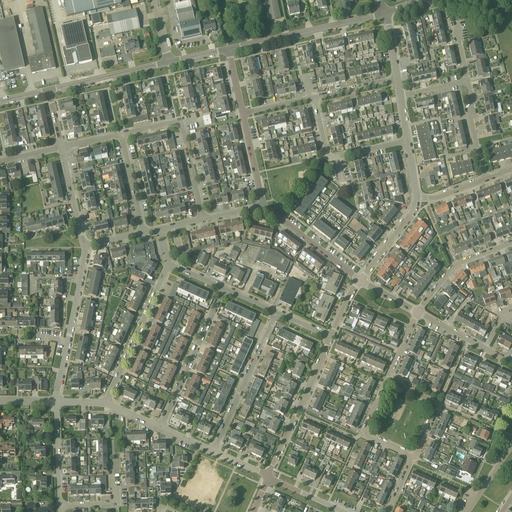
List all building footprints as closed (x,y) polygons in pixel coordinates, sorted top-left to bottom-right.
[(86,13),(92,11),(89,0),(63,0),(68,17),(86,13)] [(89,0),(92,11),(102,9),(103,11),(109,10),(108,8),(114,6),(114,9),(120,7),(120,5),(121,5),(120,0),(89,0)] [(190,0),(190,1),(175,5),(178,22),(177,22),(177,24),(179,24),(182,39),(202,34),(202,35),(203,36),(204,36),(205,35),(206,34),(206,33),(205,30),(212,29),(212,30),(212,31),(212,32),(213,32),(214,32),(215,32),(216,31),(216,30),(216,29),(214,21),(208,22),(207,20),(205,18),(203,19),(202,21),(203,24),(200,24),(199,20),(194,0),(190,0)] [(265,0),(270,20),(280,18),(276,0),(265,0)] [(290,16),(300,14),(298,5),(299,5),(298,0),(295,0),(294,0),(295,1),(288,3),(290,16)] [(324,0),(315,0),(318,9),(327,7),(324,0)] [(32,74),(40,72),(56,69),(42,8),(26,12),(36,56),(28,58),(32,74)] [(99,39),(109,37),(111,37),(111,36),(140,29),(136,10),(106,16),(110,31),(107,32),(98,34),(99,39)] [(91,25),(101,23),(99,14),(90,15),(91,25)] [(0,54),(4,72),(25,67),(13,18),(0,21),(0,54)] [(407,27),(403,27),(405,33),(413,32),(413,31),(412,26),(415,25),(415,21),(406,23),(407,27)] [(91,60),(82,22),(61,27),(66,47),(62,47),(64,57),(65,57),(67,66),(73,64),(73,66),(80,64),(80,63),(91,60)] [(356,44),(354,37),(348,38),(350,46),(353,45),(353,48),(356,48),(356,44)] [(471,51),(479,49),(478,43),(480,42),(480,39),(472,40),(473,44),(469,45),(471,51)] [(134,43),(134,41),(128,42),(128,44),(124,45),(126,51),(132,50),(132,51),(139,50),(138,42),(134,43)] [(326,49),(323,50),(324,55),(327,55),(326,51),(332,50),(331,42),(330,42),(324,43),(326,49)] [(103,58),(115,55),(113,47),(101,50),(103,58)] [(479,49),(471,51),(472,57),(476,56),(477,60),(478,59),(484,58),(483,55),(480,55),(479,49)] [(479,63),(476,64),(477,70),(485,68),(485,65),(487,64),(486,58),(484,58),(478,59),(479,63)] [(313,59),(305,60),(307,67),(310,66),(311,70),(313,70),(318,69),(317,64),(315,65),(313,59)] [(371,65),(373,72),(373,73),(377,72),(379,72),(379,69),(383,68),(381,60),(377,61),(378,64),(377,64),(371,65)] [(213,77),(222,75),(220,70),(221,70),(220,67),(209,70),(210,74),(213,74),(213,77)] [(485,68),(477,70),(478,72),(479,76),(482,76),(483,79),(490,77),(489,74),(490,74),(489,72),(488,68),(485,68)] [(429,72),(431,80),(437,79),(435,70),(429,72)] [(180,81),(190,79),(189,74),(191,74),(190,71),(183,72),(184,75),(180,75),(181,79),(179,79),(180,81)] [(213,86),(219,84),(218,81),(223,81),(222,75),(213,77),(211,78),(212,81),(213,86)] [(484,82),(480,83),(481,89),(489,87),(488,81),(491,81),(490,80),(492,80),(492,77),(490,77),(483,79),(484,82)] [(150,89),(163,86),(161,80),(153,82),(154,86),(146,88),(145,85),(142,86),(143,91),(150,89)] [(289,86),(290,94),(296,92),(296,89),(299,88),(297,80),(288,82),(288,84),(289,85),(289,86)] [(217,93),(225,91),(224,86),(224,83),(219,84),(213,86),(214,90),(216,89),(217,93)] [(276,86),(273,87),(275,94),(278,94),(278,96),(284,95),(282,85),(282,84),(279,85),(280,87),(277,88),(276,86)] [(123,96),(131,94),(130,90),(132,90),(131,85),(121,87),(123,96)] [(484,98),(495,95),(494,95),(493,92),(491,93),(489,87),(481,89),(483,95),(484,94),(484,98)] [(216,102),(227,99),(225,91),(217,93),(218,97),(215,97),(216,98),(214,99),(214,102),(216,101),(216,102)] [(153,101),(165,98),(164,92),(156,94),(157,97),(152,98),(153,101)] [(448,102),(456,100),(455,94),(450,95),(450,93),(441,95),(442,99),(447,98),(448,102)] [(92,102),(104,100),(103,94),(95,95),(95,99),(91,100),(92,102)] [(382,103),(381,100),(380,94),(374,96),(376,104),(377,108),(383,106),(382,103)] [(485,107),(493,105),(492,99),(495,99),(495,95),(484,98),(485,100),(484,100),(485,107)] [(358,108),(364,107),(362,98),(356,100),(357,102),(354,103),(356,110),(359,109),(358,108)] [(125,107),(133,105),(133,102),(137,101),(137,99),(124,102),(125,107)] [(220,109),(229,107),(228,102),(227,99),(216,102),(217,106),(220,106),(220,109)] [(70,113),(76,112),(76,110),(75,105),(73,106),(72,100),(68,101),(68,102),(64,103),(65,110),(68,109),(68,112),(70,111),(70,113)] [(450,108),(457,106),(456,100),(448,102),(449,105),(447,106),(447,108),(450,108)] [(356,110),(354,103),(351,103),(351,101),(345,102),(347,110),(353,109),(353,111),(356,110)] [(423,111),(423,109),(421,101),(415,102),(417,110),(420,109),(420,111),(423,111)] [(166,104),(158,106),(159,109),(157,110),(158,115),(162,114),(161,111),(168,110),(166,104)] [(339,104),(333,105),(335,113),(336,117),(342,116),(341,112),(339,104)] [(493,105),(485,107),(487,113),(490,112),(491,115),(493,115),(499,113),(498,111),(497,105),(493,105)] [(94,114),(107,111),(105,106),(97,107),(98,111),(94,112),(94,114)] [(229,107),(220,109),(221,113),(215,114),(216,119),(226,116),(226,114),(230,113),(229,107)] [(298,119),(300,119),(308,117),(307,111),(306,109),(302,109),(303,112),(299,113),(297,113),(298,119)] [(135,118),(136,117),(135,114),(140,113),(139,110),(127,113),(128,119),(132,118),(135,118)] [(68,123),(80,120),(79,117),(76,118),(75,116),(78,115),(82,114),(81,111),(76,112),(70,113),(71,116),(67,117),(67,120),(68,123)] [(288,123),(289,123),(288,119),(287,119),(285,119),(284,116),(278,117),(280,126),(286,124),(286,126),(289,126),(288,123)] [(108,117),(100,119),(101,122),(99,123),(100,128),(103,127),(103,125),(109,123),(108,117)] [(493,117),(484,119),(486,127),(494,125),(497,124),(497,122),(494,122),(493,117)] [(80,120),(68,123),(68,126),(69,126),(70,129),(74,128),(74,131),(75,134),(82,133),(81,129),(81,126),(84,126),(83,120),(80,121),(80,120)] [(351,121),(350,122),(352,129),(352,130),(355,129),(354,124),(358,123),(359,123),(358,120),(351,121)] [(418,135),(430,132),(428,125),(416,128),(418,135)] [(494,125),(486,127),(487,134),(491,133),(492,136),(501,134),(500,130),(496,131),(494,125)] [(229,136),(237,134),(235,127),(228,128),(228,126),(219,127),(221,133),(228,131),(229,136)] [(292,136),(294,135),(300,134),(302,134),(301,131),(293,133),(292,127),(290,127),(290,131),(291,131),(292,136)] [(381,137),(379,129),(379,127),(373,128),(373,130),(375,138),(381,137)] [(196,142),(206,139),(205,134),(207,133),(210,132),(209,129),(207,130),(200,132),(200,135),(196,136),(197,140),(195,140),(196,142)] [(167,135),(166,132),(160,134),(162,142),(165,141),(166,146),(169,145),(169,144),(168,141),(167,138),(167,135)] [(419,141),(431,139),(430,132),(418,135),(419,141)] [(227,147),(232,146),(231,143),(239,141),(237,134),(229,136),(231,141),(225,142),(226,143),(223,144),(223,145),(220,146),(220,148),(223,147),(227,147)] [(155,148),(157,147),(154,135),(148,136),(150,144),(154,143),(155,148)] [(143,150),(145,150),(143,138),(137,139),(138,147),(142,146),(143,150)] [(275,149),(277,148),(276,143),(275,139),(266,142),(267,144),(266,144),(267,150),(275,149)] [(421,148),(433,145),(431,139),(419,141),(421,148)] [(422,155),(435,152),(433,145),(421,148),(422,155)] [(501,148),(500,145),(498,146),(499,148),(494,149),(497,162),(504,160),(501,148)] [(99,147),(101,156),(108,154),(106,146),(99,147)] [(234,155),(241,154),(240,146),(232,148),(232,146),(227,147),(228,152),(233,151),(234,155)] [(504,160),(510,158),(507,146),(501,148),(504,160)] [(98,157),(101,156),(99,147),(93,149),(94,153),(91,154),(92,161),(96,160),(95,158),(98,158),(98,157)] [(490,163),(497,162),(494,149),(487,151),(490,163)] [(77,163),(83,162),(83,159),(88,158),(86,150),(79,151),(80,155),(76,156),(77,163)] [(206,159),(216,156),(218,156),(217,153),(215,154),(215,153),(212,154),(209,154),(208,150),(198,152),(198,153),(200,153),(200,157),(206,155),(206,159)] [(170,161),(180,159),(179,153),(178,153),(178,151),(171,153),(171,155),(171,159),(168,159),(169,162),(170,162),(170,161)] [(435,152),(422,155),(424,162),(425,165),(431,163),(430,160),(436,159),(435,152)] [(233,163),(243,161),(241,154),(234,155),(234,156),(231,156),(231,160),(232,160),(233,163)] [(279,154),(268,156),(270,162),(278,160),(278,161),(280,160),(279,154)] [(202,168),(212,166),(211,161),(216,159),(216,156),(206,159),(207,161),(202,162),(203,166),(201,166),(202,168)] [(464,162),(466,174),(473,172),(471,160),(464,162)] [(237,169),(244,168),(243,161),(233,163),(230,164),(232,171),(237,170),(237,169)] [(460,175),(466,174),(464,162),(457,163),(460,175)] [(31,166),(31,163),(22,165),(24,175),(36,173),(34,166),(31,166)] [(453,177),(460,175),(457,163),(450,165),(453,177)] [(153,165),(141,168),(142,174),(150,172),(150,169),(154,168),(153,165)] [(16,170),(15,166),(7,168),(9,175),(15,174),(16,178),(21,177),(20,169),(16,170)] [(108,175),(121,172),(119,167),(111,168),(112,172),(101,174),(102,177),(108,175)] [(428,188),(435,186),(435,185),(437,185),(436,180),(439,180),(437,173),(440,173),(439,167),(433,169),(433,172),(428,173),(429,178),(426,179),(428,188)] [(237,169),(237,170),(238,174),(233,175),(235,181),(240,179),(240,176),(246,175),(244,168),(237,169)] [(81,183),(90,181),(89,175),(91,174),(90,170),(83,172),(84,176),(80,176),(81,183)] [(214,176),(204,179),(204,180),(206,180),(206,183),(207,183),(207,186),(219,183),(221,183),(221,180),(218,181),(218,180),(215,181),(214,176)] [(156,177),(143,180),(145,186),(153,184),(152,181),(156,180),(156,177)] [(174,185),(185,183),(184,177),(176,179),(177,182),(173,183),(174,185)] [(111,187),(123,184),(122,178),(114,180),(115,184),(110,185),(111,187)] [(324,187),(327,183),(321,178),(317,182),(324,187)] [(90,181),(81,183),(83,189),(87,188),(88,192),(96,191),(95,187),(94,187),(93,180),(90,181)] [(321,192),(324,187),(317,182),(314,186),(321,192)] [(185,183),(174,185),(174,186),(167,187),(168,195),(172,195),(171,192),(172,189),(174,188),(176,194),(179,193),(178,191),(179,190),(179,193),(183,192),(183,189),(187,189),(185,183)] [(493,187),(496,194),(502,192),(499,184),(493,187)] [(230,198),(228,189),(227,186),(225,187),(226,188),(225,190),(223,190),(225,195),(221,196),(223,205),(228,203),(227,199),(230,198)] [(317,196),(321,192),(314,186),(311,191),(317,196)] [(490,196),(496,194),(493,187),(487,189),(490,196)] [(239,201),(237,192),(236,190),(231,191),(230,188),(228,189),(230,198),(233,197),(234,202),(239,201)] [(237,192),(239,201),(244,200),(243,195),(246,194),(244,188),(240,189),(241,192),(237,192)] [(158,189),(146,192),(147,198),(155,196),(155,193),(159,192),(158,189)] [(402,189),(394,190),(394,191),(391,191),(392,194),(395,193),(395,196),(394,197),(395,202),(403,204),(401,195),(403,195),(402,189)] [(484,199),(490,196),(487,189),(481,191),(484,199)] [(113,199),(126,196),(125,190),(116,192),(117,195),(113,196),(113,199)] [(89,195),(84,196),(86,203),(95,201),(94,196),(97,196),(96,191),(88,192),(89,195)] [(314,200),(317,196),(311,191),(307,195),(314,200)] [(478,201),(484,199),(481,191),(475,193),(478,201)] [(0,203),(6,203),(6,200),(10,200),(10,193),(2,193),(2,197),(0,196),(0,203)] [(62,194),(54,195),(54,199),(49,200),(50,205),(58,203),(57,201),(63,200),(62,194)] [(223,205),(221,196),(217,197),(217,194),(212,195),(215,206),(217,206),(223,205)] [(311,205),(314,200),(307,195),(304,199),(311,205)] [(375,195),(372,195),(364,197),(365,203),(376,201),(375,195)] [(466,205),(467,208),(470,206),(470,204),(472,203),(469,196),(463,198),(466,205)] [(177,199),(178,206),(180,214),(186,212),(185,208),(187,208),(187,204),(184,205),(184,204),(181,205),(179,198),(177,199)] [(460,207),(466,205),(463,198),(458,200),(460,207)] [(339,202),(335,199),(329,206),(334,209),(339,202)] [(308,209),(311,205),(304,200),(301,204),(308,209)] [(454,210),(460,207),(458,200),(452,202),(454,210)] [(95,212),(98,211),(100,211),(99,205),(96,206),(95,201),(86,203),(88,210),(92,209),(93,212),(95,212)] [(343,206),(339,202),(334,209),(338,213),(343,206)] [(2,213),(10,213),(10,207),(6,206),(6,203),(0,203),(0,209),(2,210),(2,213)] [(304,213),(308,209),(301,204),(297,208),(304,213)] [(440,207),(445,220),(448,219),(446,213),(449,212),(446,205),(440,207)] [(348,209),(343,206),(338,213),(342,216),(348,209)] [(387,211),(394,216),(397,211),(391,206),(387,211)] [(368,216),(373,210),(369,207),(367,210),(364,208),(362,212),(365,214),(368,216)] [(442,221),(445,220),(440,207),(435,209),(436,212),(433,213),(437,223),(440,222),(438,218),(441,217),(441,218),(442,221)] [(301,218),(304,213),(297,208),(294,213),(301,218)] [(352,213),(348,209),(342,216),(347,219),(352,213)] [(156,219),(163,218),(161,210),(154,211),(152,212),(153,216),(155,216),(156,219)] [(390,221),(394,216),(387,211),(383,216),(390,221)] [(56,213),(57,217),(57,218),(59,227),(61,227),(61,226),(65,225),(64,222),(68,221),(67,216),(60,218),(59,212),(56,213)] [(0,222),(7,223),(7,220),(10,219),(10,213),(2,213),(2,217),(0,216),(0,222)] [(119,219),(121,227),(128,226),(127,222),(130,221),(128,213),(122,215),(123,218),(119,219)] [(101,223),(102,231),(109,230),(107,224),(110,223),(109,215),(103,217),(104,222),(101,223)] [(371,232),(378,238),(382,232),(376,227),(376,226),(373,224),(375,222),(368,216),(366,215),(365,218),(366,219),(371,223),(369,226),(374,229),(371,232)] [(53,228),(51,220),(47,220),(46,216),(44,216),(45,221),(46,229),(53,228)] [(386,226),(390,221),(383,216),(379,221),(386,226)] [(59,227),(57,218),(51,220),(53,228),(59,226),(59,227)] [(102,231),(101,223),(97,224),(96,218),(90,220),(92,227),(94,227),(96,233),(102,231)] [(115,229),(121,227),(119,219),(113,220),(115,229)] [(490,229),(488,224),(486,219),(481,221),(485,231),(490,229)] [(323,224),(318,220),(313,227),(317,231),(323,224)] [(40,231),(46,229),(45,221),(44,221),(38,222),(40,231)] [(416,226),(424,232),(427,228),(430,225),(424,221),(422,224),(419,221),(416,226)] [(7,233),(10,233),(10,226),(7,226),(7,223),(0,222),(0,229),(1,230),(1,233),(7,233)] [(28,233),(34,232),(32,224),(26,225),(28,233)] [(327,227),(323,224),(317,231),(322,234),(327,227)] [(509,234),(507,228),(505,224),(501,225),(502,227),(500,228),(503,237),(509,234)] [(421,236),(424,232),(416,226),(413,230),(421,236)] [(331,230),(327,227),(322,234),(326,237),(331,230)] [(497,239),(503,237),(500,228),(497,230),(498,231),(494,233),(497,239)] [(336,234),(331,230),(326,237),(330,241),(336,234)] [(418,240),(421,236),(413,230),(409,234),(418,240)] [(367,238),(367,237),(359,231),(356,234),(364,240),(369,244),(371,241),(367,238)] [(282,242),(286,236),(282,232),(279,235),(276,232),(274,239),(278,242),(279,240),(282,242)] [(374,243),(378,238),(371,232),(367,238),(371,241),(374,243)] [(414,245),(418,240),(409,234),(406,238),(414,245)] [(485,244),(483,237),(482,237),(482,235),(479,237),(479,238),(477,239),(479,246),(485,244)] [(483,237),(485,244),(491,241),(489,235),(483,237)] [(286,246),(291,239),(286,236),(282,242),(286,246)] [(473,248),(469,237),(468,236),(465,238),(466,241),(463,243),(464,244),(467,251),(473,248)] [(479,246),(477,239),(474,241),(472,236),(469,237),(473,248),(479,246)] [(340,237),(334,244),(339,247),(344,241),(340,237)] [(411,249),(414,245),(406,238),(403,242),(411,249)] [(291,249),(296,243),(291,239),(286,246),(291,249)] [(344,241),(339,247),(343,251),(349,244),(344,241)] [(408,253),(411,249),(403,242),(400,247),(408,253)] [(5,253),(8,253),(8,248),(5,248),(2,248),(2,243),(0,243),(0,253),(2,253),(5,253)] [(152,264),(157,266),(158,266),(157,262),(155,261),(156,259),(156,257),(152,243),(143,245),(143,246),(134,248),(134,247),(129,248),(130,251),(127,252),(130,265),(134,264),(133,260),(144,258),(145,263),(145,265),(145,266),(149,268),(152,264)] [(241,250),(243,244),(238,243),(235,244),(228,258),(235,261),(240,250),(241,250)] [(296,243),(291,249),(290,251),(292,253),(293,251),(296,253),(301,247),(296,243)] [(363,243),(360,247),(367,253),(370,248),(363,243)] [(464,244),(461,245),(461,243),(458,245),(461,253),(467,251),(464,244)] [(455,255),(461,253),(458,245),(455,245),(456,247),(452,249),(455,255)] [(360,247),(357,252),(363,257),(367,253),(360,247)] [(255,261),(262,264),(263,263),(263,264),(277,270),(277,271),(282,273),(281,275),(283,276),(284,274),(284,273),(285,273),(288,275),(292,264),(290,262),(277,252),(261,248),(260,252),(258,255),(257,257),(256,260),(255,261)] [(204,267),(208,258),(202,255),(204,250),(200,251),(198,257),(200,258),(198,264),(204,267)] [(305,260),(310,253),(305,250),(300,256),(305,260)] [(401,261),(404,264),(407,259),(405,257),(396,251),(393,255),(401,261)] [(357,252),(353,256),(360,262),(363,257),(357,252)] [(309,263),(314,257),(310,253),(305,260),(309,263)] [(398,265),(401,261),(393,255),(390,259),(398,265)] [(314,267),(319,261),(314,257),(309,263),(314,267)] [(495,259),(498,266),(502,265),(507,276),(511,274),(511,273),(509,268),(507,263),(504,264),(502,257),(495,259)] [(219,274),(223,265),(217,262),(218,261),(215,259),(212,266),(215,267),(213,271),(219,274)] [(395,270),(398,265),(390,259),(387,263),(395,270)] [(495,259),(488,262),(491,269),(489,270),(490,275),(492,280),(497,278),(493,268),(498,266),(495,259)] [(427,266),(436,273),(440,268),(439,267),(440,265),(434,260),(433,262),(432,261),(429,264),(426,261),(425,263),(424,262),(423,263),(426,266),(427,266)] [(319,261),(314,267),(319,271),(324,264),(319,261)] [(0,273),(3,273),(11,273),(11,270),(10,270),(6,270),(6,267),(2,267),(2,263),(0,263),(0,273)] [(392,274),(395,270),(387,263),(383,267),(392,274)] [(156,266),(157,266),(152,264),(149,268),(145,266),(141,273),(149,277),(151,272),(154,271),(154,270),(156,266)] [(478,273),(481,278),(487,276),(482,264),(476,266),(478,273)] [(223,265),(219,274),(225,276),(226,273),(229,274),(232,267),(229,266),(229,268),(223,265)] [(432,278),(436,273),(427,266),(426,266),(425,268),(425,269),(428,272),(426,274),(432,278)] [(472,275),(478,273),(476,266),(470,269),(472,275)] [(240,283),(244,275),(240,273),(241,270),(236,267),(233,274),(235,275),(233,280),(240,283)] [(388,278),(392,274),(383,267),(380,272),(388,278)] [(327,277),(340,283),(343,278),(331,272),(329,273),(327,277)] [(385,282),(388,278),(380,272),(377,276),(384,282),(385,282)] [(463,282),(464,283),(467,279),(466,276),(461,272),(457,277),(463,282)] [(13,273),(11,273),(3,273),(3,277),(0,276),(0,284),(8,284),(8,278),(13,278),(13,273)] [(261,276),(257,274),(251,288),(258,291),(260,286),(270,290),(273,283),(265,279),(266,277),(262,275),(261,276)] [(428,284),(432,278),(426,274),(424,277),(422,275),(420,277),(428,284)] [(340,283),(327,277),(322,275),(321,275),(320,277),(321,277),(325,279),(328,281),(327,284),(338,289),(340,283)] [(424,289),(428,284),(420,277),(420,278),(421,278),(419,281),(420,282),(419,284),(424,289)] [(462,286),(464,283),(463,282),(457,277),(452,282),(460,289),(462,287),(462,286)] [(299,301),(304,290),(300,288),(301,284),(289,278),(279,301),(291,306),(295,299),(299,301)] [(55,289),(64,289),(64,287),(62,287),(62,283),(60,283),(60,280),(53,280),(53,283),(54,283),(55,289)] [(136,292),(144,296),(146,290),(144,289),(145,285),(138,282),(136,286),(139,287),(136,292)] [(183,292),(187,284),(181,282),(180,285),(178,288),(178,289),(183,292)] [(411,287),(407,284),(404,282),(403,283),(403,282),(399,287),(402,290),(405,292),(408,288),(413,292),(411,295),(416,299),(420,294),(413,289),(413,288),(411,287)] [(189,294),(192,287),(187,284),(183,292),(189,294)] [(335,295),(338,289),(327,284),(324,290),(325,291),(324,292),(330,295),(330,293),(335,295)] [(420,294),(424,289),(419,284),(417,287),(415,286),(413,288),(413,289),(420,294)] [(194,297),(198,289),(192,287),(189,294),(194,297)] [(466,297),(459,292),(457,295),(456,294),(454,292),(448,287),(446,290),(445,290),(444,290),(443,292),(444,293),(443,293),(449,298),(448,299),(451,301),(455,296),(456,298),(458,296),(464,300),(466,297)] [(511,288),(511,287),(503,290),(507,299),(511,297),(511,299),(511,288)] [(0,297),(7,298),(7,295),(11,295),(11,288),(3,288),(3,291),(0,291),(0,297)] [(53,298),(60,298),(60,295),(62,295),(62,292),(64,292),(64,289),(55,289),(55,295),(53,295),(53,298)] [(200,299),(203,292),(198,289),(194,297),(200,299)] [(101,292),(98,291),(89,290),(88,296),(96,297),(96,298),(98,298),(98,295),(100,296),(101,292)] [(502,301),(507,299),(503,290),(495,292),(499,302),(500,307),(504,306),(502,301)] [(108,294),(106,293),(101,292),(101,296),(105,297),(106,297),(105,300),(108,301),(109,297),(110,297),(111,294),(108,293),(108,294)] [(141,301),(144,296),(136,292),(134,298),(141,301)] [(203,292),(200,299),(205,302),(209,294),(203,292)] [(329,297),(330,295),(324,292),(323,295),(321,301),(332,306),(334,300),(329,297)] [(497,303),(499,302),(495,292),(488,295),(491,304),(496,303),(497,303)] [(488,305),(491,304),(488,295),(478,298),(478,297),(474,298),(474,300),(472,302),(477,305),(483,308),(488,307),(488,305)] [(437,302),(442,306),(445,308),(449,302),(447,300),(446,301),(441,296),(437,302)] [(13,298),(7,298),(0,297),(0,304),(3,305),(3,308),(10,308),(10,303),(13,303),(13,298)] [(51,307),(59,307),(59,304),(60,304),(60,298),(53,298),(53,301),(51,301),(51,307)] [(138,307),(141,301),(134,298),(131,303),(138,307)] [(162,304),(169,308),(172,302),(174,303),(175,300),(170,298),(169,301),(165,299),(162,304)] [(329,311),(332,306),(321,301),(318,306),(329,311)] [(440,309),(442,306),(437,302),(433,307),(442,314),(444,311),(440,309)] [(136,313),(138,307),(131,303),(129,309),(136,313)] [(230,313),(234,306),(228,303),(225,311),(228,312),(227,314),(229,316),(231,313),(230,313)] [(167,313),(169,308),(162,304),(160,310),(167,313)] [(236,316),(239,308),(234,306),(230,313),(231,313),(236,316)] [(326,317),(329,311),(318,306),(315,312),(326,317)] [(356,325),(359,316),(360,314),(358,313),(360,309),(354,306),(351,313),(349,317),(353,319),(353,318),(356,319),(354,324),(356,325)] [(241,318),(245,311),(239,308),(236,316),(241,318)] [(164,318),(167,313),(160,310),(157,315),(164,318)] [(247,321),(250,313),(245,311),(241,318),(247,321)] [(365,322),(369,313),(364,311),(360,319),(364,320),(364,321),(365,322)] [(465,317),(462,316),(464,313),(460,311),(459,314),(455,321),(461,324),(465,317)] [(191,318),(199,321),(201,315),(194,312),(191,318)] [(324,323),(326,317),(315,312),(313,318),(324,323)] [(253,322),(254,319),(256,316),(250,313),(247,321),(252,323),(253,323),(253,322)] [(369,313),(365,322),(365,323),(368,324),(369,322),(371,323),(374,315),(369,313)] [(124,320),(131,323),(134,317),(126,314),(124,320)] [(494,316),(490,314),(489,316),(493,318),(492,320),(493,320),(490,326),(493,327),(496,321),(498,318),(494,316)] [(167,320),(164,318),(157,315),(155,321),(162,324),(162,323),(165,325),(167,320)] [(476,323),(478,321),(480,318),(477,316),(475,319),(474,321),(471,319),(467,327),(472,330),(476,323)] [(29,317),(29,329),(32,329),(32,327),(35,327),(35,326),(38,326),(38,317),(35,317),(29,317)] [(379,329),(383,319),(378,317),(374,325),(373,327),(379,329)] [(468,317),(467,318),(465,317),(461,324),(467,327),(471,319),(468,317)] [(196,326),(199,321),(191,318),(189,323),(196,326)] [(59,319),(51,319),(51,325),(53,325),(53,328),(60,328),(60,323),(59,323),(59,319)] [(383,319),(379,329),(384,331),(384,329),(388,322),(383,319)] [(482,326),(485,321),(482,319),(480,322),(481,323),(479,325),(476,323),(472,330),(478,333),(482,326)] [(129,329),(131,323),(124,320),(121,325),(129,329)] [(194,332),(196,326),(189,323),(186,328),(194,332)] [(215,328),(222,332),(224,326),(217,323),(215,328)] [(397,340),(401,331),(398,330),(399,327),(392,324),(388,332),(394,334),(393,338),(397,340)] [(126,334),(129,329),(121,325),(119,331),(126,334)] [(482,326),(478,333),(484,336),(488,330),(489,327),(486,325),(484,327),(482,326)] [(151,331),(158,335),(161,329),(154,326),(151,331)] [(359,335),(361,332),(357,331),(358,328),(358,327),(356,326),(354,329),(352,332),(359,335)] [(191,337),(194,332),(186,328),(184,334),(191,337)] [(220,335),(222,332),(215,328),(212,334),(219,337),(222,338),(223,336),(220,335)] [(282,339),(285,332),(279,329),(276,336),(277,336),(275,339),(281,341),(282,339)] [(416,336),(425,340),(426,337),(424,336),(425,333),(419,330),(416,336)] [(123,340),(126,334),(119,331),(116,337),(123,340)] [(156,340),(158,335),(151,331),(149,337),(156,340)] [(287,341),(290,334),(285,332),(282,339),(287,341)] [(503,347),(507,339),(502,336),(504,334),(501,332),(498,338),(501,339),(498,344),(503,347)] [(217,342),(219,337),(212,334),(210,339),(217,342)] [(293,344),(296,337),(290,334),(287,341),(286,344),(292,346),(293,344)] [(424,342),(425,340),(416,336),(414,341),(420,344),(421,341),(424,342)] [(121,346),(123,340),(116,337),(113,342),(121,346)] [(153,345),(156,340),(149,337),(146,342),(153,345)] [(299,346),(302,340),(296,337),(293,344),(299,346)] [(178,344),(186,347),(188,341),(181,338),(179,338),(178,340),(180,341),(178,344)] [(215,348),(217,342),(210,339),(207,345),(215,348)] [(243,344),(250,348),(253,342),(246,339),(243,344)] [(511,341),(507,339),(503,347),(509,350),(511,345),(511,341)] [(304,349),(307,342),(302,340),(299,346),(304,349)] [(340,352),(344,343),(338,341),(334,350),(340,352)] [(417,349),(420,344),(414,341),(411,346),(417,349)] [(151,351),(153,345),(146,342),(144,348),(151,351)] [(307,342),(304,349),(310,352),(309,353),(312,354),(314,350),(311,348),(313,345),(307,342)] [(345,355),(349,346),(344,343),(340,352),(345,355)] [(183,352),(186,347),(178,344),(176,349),(183,352)] [(248,353),(250,348),(243,344),(240,350),(248,353)] [(449,350),(456,353),(459,348),(451,345),(449,350)] [(37,356),(38,356),(43,356),(43,357),(47,357),(46,350),(43,350),(43,348),(40,348),(40,346),(37,346),(37,356)] [(350,357),(354,348),(349,346),(345,355),(350,357)] [(421,351),(417,349),(411,346),(409,352),(413,354),(411,357),(417,359),(419,356),(421,351)] [(20,356),(25,356),(25,347),(23,347),(23,348),(19,348),(19,350),(16,350),(16,358),(17,358),(17,361),(19,361),(19,357),(20,357),(20,356)] [(109,353),(116,356),(119,350),(112,347),(109,353)] [(354,348),(350,357),(356,360),(360,351),(354,348)] [(181,358),(183,352),(176,349),(174,354),(181,358)] [(204,355),(211,358),(213,353),(206,350),(204,355)] [(245,358),(248,353),(240,350),(238,355),(245,358)] [(454,359),(456,353),(449,350),(447,355),(454,359)] [(138,357),(145,360),(148,355),(141,352),(138,357)] [(265,358),(281,365),(284,360),(283,360),(286,355),(282,353),(280,358),(281,358),(279,361),(273,358),(274,355),(267,352),(265,358)] [(114,362),(116,356),(109,353),(106,358),(114,362)] [(367,364),(371,355),(365,353),(361,362),(367,364)] [(181,358),(174,354),(173,355),(172,354),(170,356),(172,357),(171,360),(178,363),(181,358)] [(208,364),(211,358),(204,355),(201,361),(208,364)] [(243,364),(245,358),(238,355),(235,361),(243,364)] [(372,367),(376,358),(371,355),(367,364),(372,367)] [(452,364),(454,359),(447,355),(444,360),(452,364)] [(466,369),(471,358),(465,355),(462,362),(460,366),(466,369)] [(143,366),(145,360),(138,357),(136,362),(143,366)] [(416,363),(417,359),(411,357),(410,359),(410,360),(406,358),(403,364),(410,367),(410,366),(412,367),(412,368),(414,368),(416,363)] [(111,367),(114,362),(106,358),(104,364),(111,367)] [(280,368),(281,365),(265,358),(262,363),(269,367),(271,363),(280,368)] [(377,369),(381,360),(376,358),(372,367),(377,369)] [(471,358),(466,369),(472,371),(474,368),(477,360),(471,358)] [(243,364),(235,361),(233,360),(230,365),(233,366),(240,369),(243,364)] [(381,360),(377,369),(383,372),(387,363),(381,360)] [(449,369),(452,364),(444,360),(442,366),(449,369)] [(206,369),(208,364),(201,361),(199,366),(206,369)] [(339,373),(341,374),(342,371),(338,369),(339,367),(343,368),(344,364),(337,361),(336,365),(333,364),(330,369),(339,373)] [(141,371),(143,366),(136,362),(133,368),(141,371)] [(485,374),(488,365),(482,362),(479,369),(477,373),(480,374),(481,372),(485,374)] [(268,370),(269,367),(262,363),(260,369),(270,373),(270,374),(276,377),(277,374),(278,371),(275,369),(274,372),(268,370)] [(294,369),(302,373),(305,367),(297,363),(294,369)] [(108,373),(111,367),(104,364),(101,370),(108,373)] [(410,373),(412,368),(412,367),(410,366),(410,367),(403,364),(401,369),(407,372),(410,373)] [(167,371),(174,374),(177,368),(170,365),(167,371)] [(488,365),(485,374),(488,375),(489,374),(492,375),(495,368),(488,365)] [(204,375),(206,369),(199,366),(196,372),(204,375)] [(238,375),(240,369),(233,366),(230,372),(238,375)] [(82,380),(82,376),(82,374),(82,372),(81,372),(81,368),(77,368),(77,374),(77,381),(71,381),(71,389),(79,390),(79,380),(82,380)] [(138,377),(141,371),(133,368),(131,373),(138,377)] [(294,369),(292,368),(290,371),(293,372),(292,375),(300,378),(302,373),(294,369)] [(269,376),(270,374),(270,373),(260,369),(257,375),(264,378),(266,374),(269,376)] [(337,378),(339,373),(330,369),(328,374),(337,378)] [(405,378),(407,372),(401,369),(398,375),(405,378)] [(496,377),(494,379),(497,381),(497,382),(500,384),(501,381),(502,380),(503,376),(505,373),(499,370),(496,377)] [(172,379),(174,374),(167,371),(165,376),(172,379)] [(437,378),(444,381),(446,375),(439,372),(437,378)] [(500,384),(499,387),(505,389),(506,387),(507,385),(508,382),(511,375),(505,373),(503,376),(502,380),(501,381),(500,384)] [(334,384),(337,378),(328,374),(325,380),(334,384)] [(170,385),(172,379),(165,376),(162,381),(170,385)] [(191,381),(198,385),(201,379),(193,376),(191,381)] [(35,384),(38,384),(38,391),(47,391),(47,389),(48,389),(48,384),(47,384),(47,380),(40,380),(40,377),(35,377),(35,380),(35,384)] [(95,381),(95,378),(95,377),(91,377),(91,379),(85,378),(85,383),(87,383),(87,385),(89,385),(89,390),(95,390),(95,381)] [(366,385),(373,388),(375,383),(374,382),(374,381),(375,379),(370,377),(369,380),(366,385)] [(95,381),(95,390),(100,390),(100,386),(103,386),(104,379),(99,379),(98,378),(95,378),(95,381)] [(170,385),(162,381),(162,382),(155,378),(155,379),(154,378),(153,379),(152,379),(149,385),(154,387),(155,384),(153,384),(153,382),(159,385),(160,382),(162,383),(160,387),(167,390),(170,385)] [(204,389),(207,390),(209,385),(211,382),(203,378),(202,381),(207,384),(204,389)] [(225,383),(232,386),(233,384),(233,385),(235,381),(228,378),(226,383),(225,383)] [(417,386),(419,381),(414,378),(411,384),(417,386)] [(441,387),(444,381),(437,378),(434,384),(441,387)] [(25,382),(19,382),(19,379),(15,379),(15,387),(19,387),(19,391),(25,391),(25,382)] [(226,383),(220,381),(215,379),(214,381),(223,385),(223,386),(224,386),(223,389),(230,392),(232,388),(231,388),(232,386),(225,383),(226,383)] [(251,388),(261,393),(263,388),(266,389),(268,385),(262,382),(255,379),(251,388)] [(35,380),(25,380),(25,382),(25,391),(31,391),(32,387),(35,387),(35,384),(35,380)] [(334,384),(325,380),(323,385),(329,388),(332,383),(334,384)] [(196,390),(198,385),(191,381),(188,387),(196,390)] [(286,388),(294,391),(297,385),(289,382),(286,388)] [(345,393),(351,396),(354,389),(352,389),(353,386),(350,384),(349,387),(348,387),(347,390),(345,393)] [(438,393),(441,387),(434,384),(431,390),(438,393)] [(129,399),(132,391),(129,390),(130,387),(126,385),(123,391),(125,392),(123,397),(129,399)] [(370,394),(373,388),(366,385),(365,388),(363,387),(362,390),(370,394)] [(193,395),(196,390),(188,387),(186,392),(193,395)] [(294,391),(286,388),(284,387),(282,390),(285,391),(284,393),(282,397),(290,400),(292,397),(291,397),(294,391)] [(347,390),(343,388),(341,387),(337,396),(343,399),(344,396),(345,393),(347,390)] [(223,389),(220,388),(218,393),(221,394),(220,394),(227,397),(228,395),(228,396),(230,392),(223,389)] [(260,395),(261,393),(251,388),(248,394),(255,397),(257,394),(260,395)] [(132,391),(129,399),(133,401),(134,400),(138,402),(142,393),(136,390),(135,392),(132,391)] [(368,399),(370,394),(362,390),(359,396),(361,396),(368,399)] [(452,403),(455,395),(457,391),(453,390),(452,392),(449,391),(448,394),(445,400),(452,403)] [(480,391),(478,394),(482,395),(480,400),(482,401),(483,399),(484,399),(487,392),(487,391),(484,390),(483,391),(483,392),(480,391)] [(191,401),(193,395),(186,392),(183,398),(191,401)] [(324,401),(326,402),(327,402),(328,400),(325,398),(326,395),(320,392),(317,398),(324,401)] [(152,400),(153,398),(144,393),(141,399),(146,402),(144,406),(149,408),(152,400)] [(226,399),(227,397),(220,394),(218,400),(225,403),(227,399),(226,399)] [(254,400),(255,397),(248,394),(246,399),(262,407),(263,404),(254,400)] [(455,395),(452,403),(458,406),(461,399),(462,397),(459,396),(459,397),(455,395)] [(152,400),(149,408),(154,410),(155,408),(159,410),(163,402),(153,398),(152,400)] [(324,407),(326,402),(324,401),(317,398),(315,403),(321,406),(324,407)] [(218,400),(215,399),(213,404),(215,405),(222,408),(223,406),(223,407),(225,403),(218,400)] [(261,409),(262,407),(246,399),(243,405),(250,408),(252,405),(261,409)] [(278,406),(286,409),(288,404),(280,400),(279,403),(278,402),(276,405),(278,406)] [(354,408),(362,412),(365,406),(359,403),(359,402),(354,400),(352,405),(355,406),(354,408)] [(469,411),(472,402),(468,401),(468,402),(465,401),(462,408),(469,411)] [(478,407),(477,406),(475,405),(476,404),(472,402),(469,411),(475,413),(478,407)] [(319,412),(321,406),(315,403),(312,409),(319,412)] [(221,410),(222,408),(215,405),(213,411),(220,414),(222,410),(221,410)] [(248,414),(250,408),(243,405),(241,410),(248,414)] [(485,418),(488,411),(485,410),(486,406),(484,405),(483,405),(482,408),(479,415),(485,418)] [(283,415),(286,409),(278,406),(275,412),(283,415)] [(360,417),(362,412),(354,408),(351,413),(360,417)] [(181,423),(186,412),(178,409),(177,412),(178,413),(175,420),(181,423)] [(245,419),(248,414),(241,410),(238,416),(245,419)] [(334,419),(336,413),(330,410),(327,416),(334,419)] [(488,411),(485,418),(492,421),(493,419),(496,420),(499,413),(492,410),(491,413),(488,411)] [(186,412),(181,423),(187,425),(190,418),(192,419),(194,416),(186,412)] [(206,425),(203,432),(209,435),(210,432),(214,433),(216,429),(212,427),(209,426),(213,417),(216,419),(217,416),(211,413),(206,425)] [(357,423),(360,417),(351,413),(349,419),(351,420),(357,423)] [(441,419),(450,423),(451,421),(449,420),(450,416),(444,414),(441,419)] [(34,420),(34,417),(30,417),(30,426),(37,426),(38,427),(39,427),(40,427),(40,430),(45,430),(44,420),(34,420)] [(74,418),(74,417),(71,417),(71,418),(66,418),(66,424),(76,424),(76,428),(78,428),(78,430),(85,430),(86,420),(78,419),(78,418),(74,418)] [(98,426),(98,417),(92,417),(92,421),(89,421),(88,428),(92,428),(92,429),(98,429),(98,426)] [(98,426),(98,429),(98,430),(103,430),(103,428),(106,429),(106,430),(109,430),(110,417),(104,417),(104,418),(98,417),(98,426)] [(11,419),(11,418),(4,418),(4,422),(0,421),(0,434),(2,434),(2,427),(12,427),(12,425),(14,425),(14,419),(11,419)] [(277,428),(280,422),(272,419),(271,421),(266,419),(264,422),(277,428)] [(449,426),(450,423),(441,419),(439,425),(445,428),(447,424),(449,426)] [(307,430),(310,423),(304,420),(301,427),(307,430)] [(355,428),(357,423),(351,420),(348,425),(355,428)] [(203,432),(206,425),(200,422),(197,430),(203,432)] [(239,422),(237,427),(239,428),(243,430),(245,424),(242,423),(239,422)] [(275,433),(277,428),(264,422),(263,425),(268,427),(267,430),(275,433)] [(312,433),(316,426),(310,423),(307,430),(312,433)] [(443,433),(445,428),(439,425),(437,430),(443,433)] [(316,426),(312,433),(318,435),(321,428),(316,426)] [(440,439),(443,433),(437,430),(434,436),(440,439)] [(482,431),(480,430),(477,436),(480,437),(479,438),(487,441),(490,434),(483,431),(482,431)] [(235,446),(239,439),(240,436),(236,435),(237,433),(233,431),(229,439),(232,440),(230,444),(235,446)] [(330,441),(334,434),(328,431),(325,438),(330,441)] [(128,442),(134,442),(133,433),(124,433),(124,437),(125,444),(128,444),(128,442)] [(140,441),(140,445),(143,445),(143,441),(146,441),(146,444),(149,443),(149,436),(146,437),(146,433),(140,433),(140,441)] [(330,441),(336,444),(339,437),(334,434),(330,441)] [(239,439),(235,446),(240,449),(242,444),(246,446),(250,438),(244,435),(242,440),(239,439)] [(342,446),(345,439),(339,437),(336,444),(335,445),(336,445),(338,446),(338,445),(342,446)] [(67,449),(75,448),(75,442),(79,442),(79,439),(70,439),(70,442),(66,442),(67,449)] [(345,439),(342,446),(348,449),(351,442),(345,439)] [(256,456),(259,448),(257,447),(258,443),(252,440),(248,449),(252,451),(251,453),(256,456)] [(479,457),(482,451),(479,449),(481,443),(474,440),(470,449),(473,450),(471,454),(479,457)] [(35,445),(35,442),(29,442),(29,446),(31,446),(31,451),(36,451),(36,455),(41,455),(41,458),(46,457),(45,448),(38,449),(38,445),(35,445)] [(160,458),(160,454),(159,442),(153,442),(153,446),(150,446),(150,453),(156,453),(156,458),(160,458)] [(160,454),(162,454),(162,450),(166,450),(166,452),(169,452),(169,445),(166,445),(166,442),(159,442),(160,454)] [(306,447),(300,444),(295,442),(294,444),(300,447),(299,449),(304,451),(306,447)] [(434,451),(435,451),(437,445),(431,442),(428,448),(434,451)] [(361,449),(368,452),(370,446),(364,443),(361,449)] [(7,446),(7,444),(3,444),(3,450),(0,450),(0,460),(2,461),(2,458),(8,458),(8,456),(15,456),(15,449),(9,449),(9,446),(7,446)] [(259,448),(256,456),(261,458),(263,454),(265,455),(269,447),(265,445),(263,449),(259,448)] [(71,458),(80,457),(80,455),(78,455),(78,448),(75,448),(67,449),(67,455),(71,454),(71,458)] [(437,452),(435,451),(434,451),(428,448),(426,454),(432,457),(432,456),(435,458),(437,452)] [(365,458),(368,452),(361,449),(358,455),(365,458)] [(295,467),(299,460),(296,459),(298,454),(291,451),(289,456),(291,456),(287,464),(295,467)] [(130,455),(125,456),(125,462),(134,461),(134,457),(137,457),(136,453),(130,453),(130,455)] [(430,462),(432,457),(426,454),(424,459),(430,462)] [(363,464),(365,458),(358,455),(356,460),(363,464)] [(67,467),(76,467),(76,461),(79,461),(79,458),(80,457),(71,458),(71,460),(67,460),(67,467)] [(393,464),(400,466),(402,461),(396,458),(393,464)] [(360,469),(363,464),(356,460),(353,466),(360,469)] [(476,462),(471,460),(470,462),(467,460),(464,466),(461,465),(460,468),(454,466),(455,465),(450,463),(450,464),(447,470),(446,470),(445,474),(449,475),(456,478),(459,470),(462,472),(471,476),(473,471),(476,464),(475,464),(476,462)] [(400,466),(393,464),(390,462),(388,468),(397,472),(400,466)] [(172,469),(171,469),(171,472),(178,472),(178,469),(184,468),(184,463),(179,463),(175,463),(172,463),(172,469)] [(99,466),(99,469),(97,469),(97,475),(103,475),(103,472),(108,472),(108,466),(99,466)] [(397,472),(388,468),(384,466),(383,469),(386,470),(386,471),(387,472),(388,473),(389,473),(389,474),(387,478),(392,480),(394,477),(395,477),(397,472)] [(76,467),(67,467),(68,473),(72,473),(72,476),(79,475),(79,472),(76,472),(76,467)] [(190,475),(184,490),(198,496),(198,497),(212,502),(215,494),(211,492),(214,486),(218,488),(221,480),(213,477),(212,481),(205,478),(207,472),(199,468),(195,477),(190,475)] [(309,478),(312,470),(306,468),(303,475),(309,478)] [(312,470),(309,478),(314,480),(318,473),(312,470)] [(348,477),(355,480),(358,474),(351,471),(348,477)] [(0,488),(2,488),(2,485),(15,485),(15,477),(20,477),(20,472),(12,472),(12,476),(0,476),(0,488)] [(370,481),(373,483),(375,477),(377,477),(378,474),(373,472),(370,477),(370,478),(371,478),(370,481)] [(416,481),(419,474),(414,472),(410,479),(416,481)] [(38,475),(38,473),(32,473),(33,475),(30,476),(30,481),(33,481),(33,482),(36,482),(37,488),(37,492),(42,491),(42,488),(47,488),(46,478),(43,478),(42,475),(38,475)] [(422,484),(425,477),(419,474),(416,481),(422,484)] [(333,481),(335,478),(331,476),(330,479),(326,477),(323,484),(329,487),(332,480),(333,481)] [(352,486),(355,480),(348,477),(346,483),(352,486)] [(428,486),(431,479),(425,477),(422,484),(428,486)] [(431,479),(428,486),(434,489),(437,482),(431,479)] [(381,486),(389,490),(392,484),(386,481),(383,480),(381,486)] [(166,482),(157,483),(157,486),(160,485),(161,494),(166,494),(166,482)] [(350,492),(352,486),(346,483),(343,489),(350,492)] [(444,494),(448,487),(442,484),(439,491),(444,494)] [(77,487),(77,485),(68,485),(68,493),(71,493),(71,496),(77,496),(77,487)] [(387,495),(389,490),(381,486),(379,489),(382,490),(381,493),(387,495)] [(450,496),(453,489),(448,487),(444,494),(450,496)] [(453,489),(450,496),(456,499),(459,492),(453,489)] [(384,501),(387,495),(381,493),(379,496),(377,495),(376,497),(384,501)] [(282,508),(285,510),(286,507),(286,506),(284,505),(285,502),(287,503),(288,503),(290,499),(283,495),(280,500),(277,498),(274,505),(282,508)] [(382,506),(384,501),(376,497),(375,499),(377,501),(376,504),(382,506)] [(36,509),(36,503),(28,504),(28,511),(47,511),(48,511),(44,511),(44,509),(36,509)]
